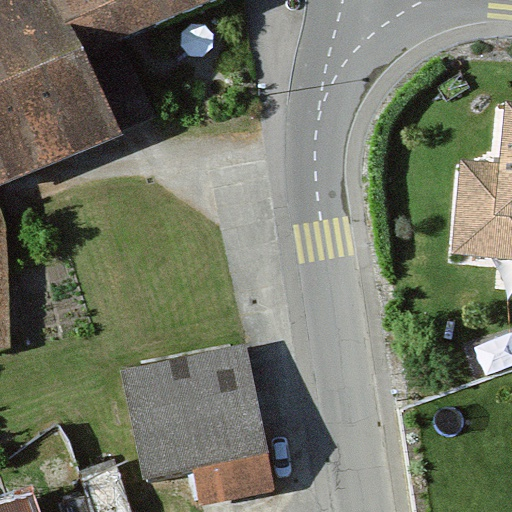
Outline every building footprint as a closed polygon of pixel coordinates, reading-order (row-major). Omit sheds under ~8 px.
[(216,0),(56,0),(58,3),(79,55),(119,39),(216,0)] [(79,55),(58,3),(0,25),(0,166),(46,149),(48,148),(107,124),(111,136),(152,120),(119,39),(79,55)] [(511,103),(501,103),(497,161),(452,158),(446,254),(511,258),(511,103)] [(277,483),(246,348),(130,374),(154,479),(196,470),(203,500),(277,483)] [(131,511),(114,461),(80,472),(93,511),(131,511)]
